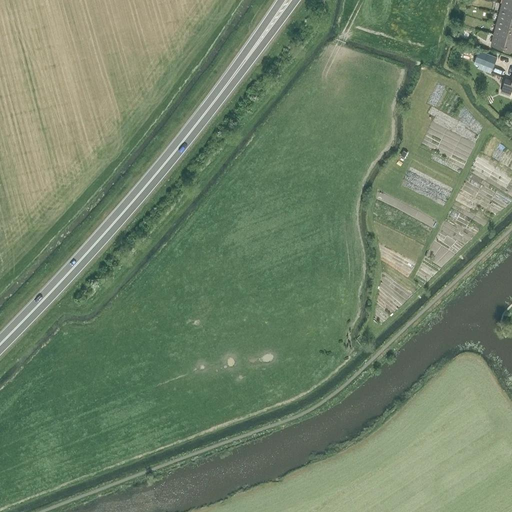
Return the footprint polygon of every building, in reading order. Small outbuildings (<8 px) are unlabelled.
[(500,14),(511,17),(511,6),(503,4),(500,14)] [(497,24),(511,28),(511,17),(500,14),(497,24)] [(495,35),(511,39),(511,28),(497,24),(495,35)] [(511,39),(495,35),(492,45),(511,51),(511,48),(511,39)] [(479,50),(475,61),(493,68),(498,57),(479,50)] [(511,80),(506,79),(501,92),(511,95),(511,90),(511,80)]
